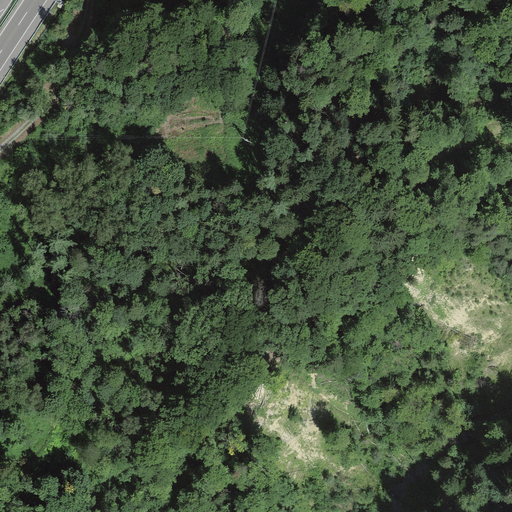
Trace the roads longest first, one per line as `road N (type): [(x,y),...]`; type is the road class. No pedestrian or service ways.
road 1 (track): [(0,492),(162,271),(224,205),(271,187)]
road 2 (track): [(0,308),(19,297),(46,313),(22,511)]
road 3 (track): [(0,151),(65,83),(91,0)]
